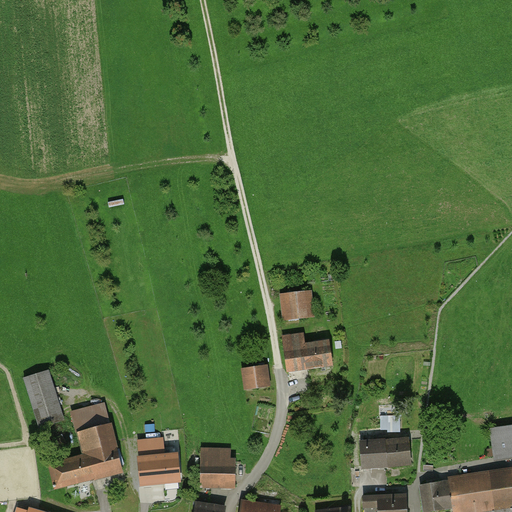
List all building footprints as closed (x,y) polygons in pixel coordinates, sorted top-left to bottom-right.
[(307,293),(285,296),(288,318),(310,315),(307,293)] [(304,335),(284,338),(288,372),(333,366),(329,342),(306,345),(304,335)] [(265,366),(243,369),(247,390),(268,387),(265,366)] [(66,427),(48,372),(25,379),(42,435),(66,427)] [(55,488),(122,471),(105,404),(72,413),(83,457),(49,465),(55,488)] [(374,428),(374,423),(401,421),(401,414),(362,416),(363,429),(374,428)] [(511,426),(490,429),(495,459),(511,456),(511,426)] [(163,439),(137,441),(141,484),(179,481),(177,455),(165,456),(163,439)] [(407,439),(361,441),(362,468),(408,466),(407,439)] [(230,451),(202,451),(201,485),(235,486),(235,460),(230,460),(230,451)] [(511,511),(511,468),(449,478),(449,481),(420,485),(424,511),(453,507),(453,511),(476,511),(481,511),(511,511)] [(407,511),(407,494),(364,496),(364,511),(407,511)] [(223,511),(224,509),(200,505),(200,503),(193,502),(193,505),(196,506),(195,511),(223,511)]
